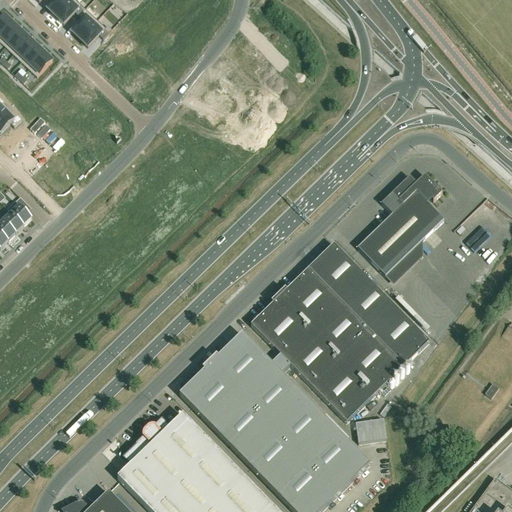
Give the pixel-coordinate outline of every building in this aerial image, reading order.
[(72,0),(58,0),(47,12),(55,19),(72,0)] [(73,14),(78,18),(85,11),(72,0),(55,19),(62,26),(73,14)] [(71,34),(80,42),(97,23),(85,11),(78,18),(82,23),(71,34)] [(5,18),(0,23),(0,39),(13,26),(5,18)] [(97,23),(80,42),(88,50),(99,38),(103,42),(112,33),(108,29),(106,31),(97,23)] [(0,45),(5,50),(21,33),(13,26),(0,39),(0,45)] [(13,57),(29,41),(21,33),(5,50),(13,57)] [(29,41),(13,57),(21,65),(37,48),(29,41)] [(21,65),(29,72),(44,56),(37,48),(21,65)] [(53,63),(44,56),(29,72),(37,80),(53,63)] [(0,122),(9,113),(3,106),(4,105),(0,100),(0,122)] [(9,113),(0,122),(0,135),(0,136),(10,126),(14,130),(22,123),(17,118),(16,119),(9,113)] [(443,223),(433,212),(427,206),(431,203),(433,205),(442,196),(425,178),(421,181),(420,179),(416,183),(418,184),(417,186),(410,179),(382,206),(392,217),(357,251),(385,280),(443,223)] [(20,200),(16,205),(24,213),(29,209),(20,200)] [(7,212),(9,214),(23,229),(32,221),(15,204),(7,212)] [(9,214),(1,221),(16,236),(23,229),(9,214)] [(16,236),(1,221),(0,222),(0,236),(8,244),(16,236)] [(0,251),(0,252),(8,244),(0,236),(0,251)] [(280,358),(276,362),(286,373),(290,369),(346,426),(429,345),(333,247),(286,293),(285,291),(271,305),(272,306),(250,328),(280,358)] [(471,438),(511,381),(511,330),(503,324),(439,414),(471,438)] [(286,373),(276,362),(271,367),(242,336),(218,360),(216,359),(202,372),(204,374),(179,398),(290,511),(323,511),(370,467),(282,377),(286,373)] [(152,429),(150,430),(148,431),(145,434),(144,435),(143,437),(143,440),(133,450),(123,461),(130,469),(117,481),(147,511),(274,511),(183,418),(170,430),(162,422),(165,420),(164,419),(154,429),(152,429)] [(355,426),(358,447),(387,443),(384,422),(355,426)] [(511,511),(511,494),(494,482),(471,511),(511,511)] [(124,511),(108,495),(90,511),(85,511),(80,506),(81,505),(66,511),(124,511)] [(361,511),(377,497),(341,497),(325,511),(361,511)]
